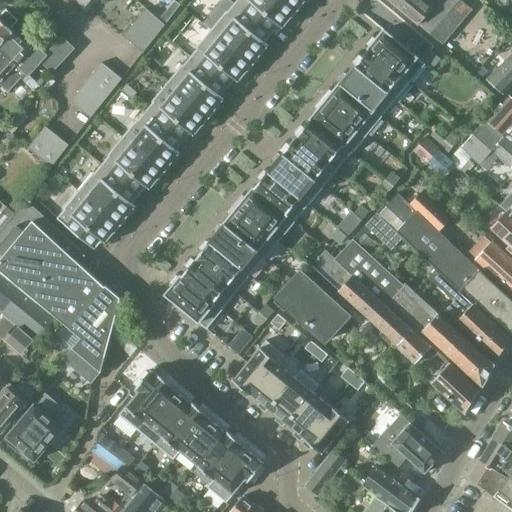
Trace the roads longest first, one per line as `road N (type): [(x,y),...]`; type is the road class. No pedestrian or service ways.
road 1 (residential): [(340,0),(129,262),(167,350),(283,451),(294,511)]
road 2 (residential): [(427,511),(511,366)]
